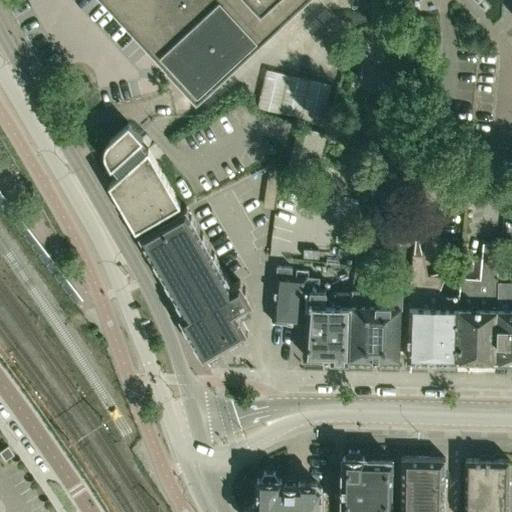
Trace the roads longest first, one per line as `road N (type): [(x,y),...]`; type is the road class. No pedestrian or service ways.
road 1 (secondary): [(197,423),(154,303),(0,32)]
road 2 (secondary): [(0,75),(104,249),(172,432)]
road 3 (secondary): [(349,409),(511,414)]
road 4 (secondary): [(349,409),(282,405),(197,423)]
road 5 (unclassified): [(89,511),(0,386)]
road 6 (secondary): [(207,458),(305,417),(349,409)]
